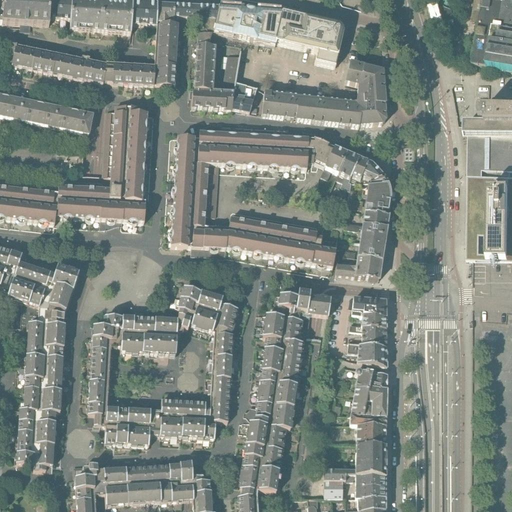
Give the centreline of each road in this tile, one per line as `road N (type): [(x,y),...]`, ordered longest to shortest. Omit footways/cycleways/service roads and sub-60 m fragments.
road 1 (residential): [(457,511),(456,344),(438,252)]
road 2 (secondary): [(438,252),(439,126),(410,0)]
road 3 (residential): [(419,294),(398,357),(398,511)]
road 4 (secondary): [(419,294),(429,511)]
road 5 (secondary): [(436,511),(436,294)]
road 6 (residential): [(0,80),(100,101),(94,151)]
road 7 (residential): [(354,18),(389,37),(398,137)]
road 8 (secondary): [(420,121),(420,261)]
road 9 (residential): [(398,137),(399,246),(420,261)]
road 10 (secondary): [(396,0),(420,121)]
